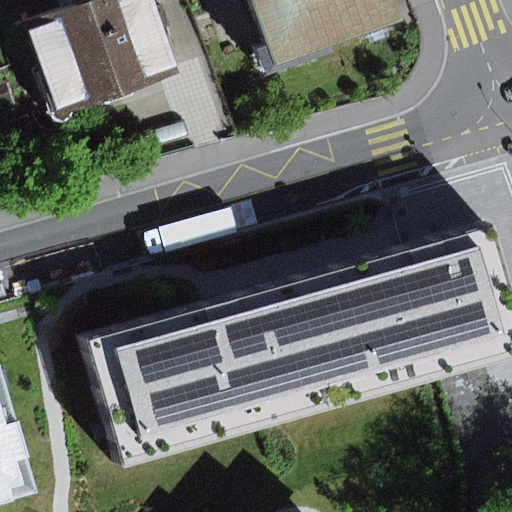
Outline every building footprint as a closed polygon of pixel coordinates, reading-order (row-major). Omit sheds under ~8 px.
[(156,7),(153,0),(99,0),(64,13),(24,26),(57,120),(181,77),(156,7)] [(59,0),(64,13),(99,0),(153,0),(156,7),(174,0),(59,0)] [(253,0),(268,45),(256,49),(266,80),(338,56),(335,47),(417,20),(410,0),(253,0)] [(289,277),(330,419),(511,366),(511,303),(488,220),(289,277)] [(330,419),(289,277),(87,336),(128,477),(330,419)] [(0,420),(0,511),(7,511),(24,508),(0,420)]
